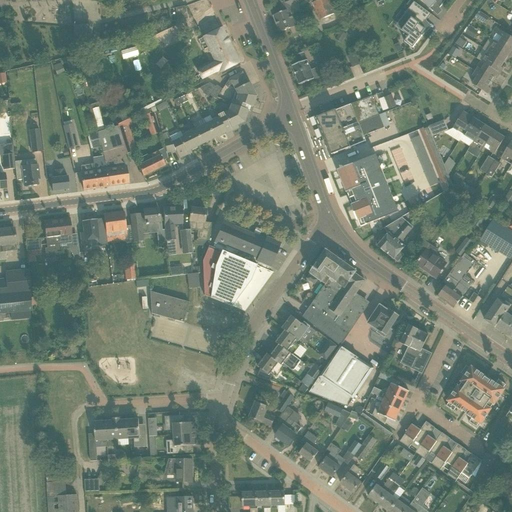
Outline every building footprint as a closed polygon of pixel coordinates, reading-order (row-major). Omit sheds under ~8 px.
[(284,12),(273,16),(280,33),(296,27),(292,17),(291,14),(288,6),(301,0),(282,0),(280,1),(284,12)] [(319,0),(312,3),(320,20),(335,14),(340,25),(353,20),(348,8),(340,11),(335,0),(319,0)] [(420,0),(432,11),(430,9),(436,3),(439,8),(444,0),(420,0)] [(414,14),(401,31),(408,36),(404,42),(413,48),(422,36),(420,35),(425,29),(421,26),(424,21),(425,22),(431,14),(414,2),(408,9),(414,14)] [(175,8),(178,21),(187,19),(185,6),(175,8)] [(477,18),(486,24),(489,18),(480,13),(477,18)] [(73,26),(73,37),(92,36),(92,25),(73,26)] [(465,34),(474,39),(478,32),(470,27),(465,34)] [(197,71),(201,79),(219,70),(220,72),(239,62),(221,28),(202,37),(215,62),(197,71)] [(499,45),(511,52),(511,38),(495,28),(492,32),(503,39),(500,44),(499,45)] [(340,31),(335,40),(341,43),(346,35),(340,31)] [(456,44),(463,48),(467,42),(459,38),(456,44)] [(488,51),(504,62),(507,56),(510,58),(511,54),(511,52),(499,45),(500,44),(494,41),(488,51)] [(399,43),(394,45),(397,52),(402,50),(399,43)] [(448,53),(456,58),(460,51),(453,46),(448,53)] [(487,65),(500,73),(503,69),(501,67),(504,62),(488,51),(481,62),(487,65)] [(292,66),(299,85),(320,77),(317,69),(310,71),(303,52),(297,55),(300,63),(292,66)] [(348,56),(352,67),(359,65),(355,53),(348,56)] [(66,58),(70,73),(77,71),(73,56),(66,58)] [(442,63),(438,69),(442,72),(446,66),(442,63)] [(475,72),(491,82),(495,76),(497,78),(500,73),(487,65),(483,71),(478,68),(475,72)] [(231,78),(229,78),(232,84),(244,78),(241,72),(232,77),(231,78)] [(472,85),(487,94),(490,89),(488,88),(491,82),(475,72),(472,76),(476,78),(472,85)] [(244,78),(232,84),(234,89),(247,83),(244,78)] [(232,100),(232,101),(237,103),(252,108),(253,104),(256,96),(257,96),(254,91),(253,90),(251,86),(249,82),(247,83),(234,89),(236,93),(235,92),(233,97),(232,100)] [(209,95),(215,87),(209,83),(200,88),(203,94),(208,97),(209,95)] [(209,95),(215,99),(222,89),(216,85),(215,87),(209,95)] [(178,98),(181,104),(187,101),(184,95),(178,98)] [(385,98),(389,109),(396,107),(391,95),(385,98)] [(328,132),(329,135),(379,115),(372,96),(317,118),(323,133),(328,132)] [(173,100),(176,106),(181,104),(178,98),(173,100)] [(157,110),(167,106),(165,102),(156,106),(157,110)] [(98,103),(89,105),(96,131),(101,146),(103,152),(103,154),(116,150),(125,148),(118,126),(106,130),(98,103)] [(237,103),(236,107),(247,111),(250,112),(252,108),(237,103)] [(228,111),(225,112),(234,130),(238,128),(237,125),(244,122),(244,121),(247,119),(245,116),(247,111),(236,107),(230,105),(229,109),(228,111)] [(142,116),(146,130),(158,126),(154,112),(152,112),(151,109),(145,111),(146,115),(142,116)] [(223,113),(217,115),(218,116),(217,116),(225,132),(226,134),(234,130),(225,112),(223,113)] [(325,140),(331,155),(366,141),(364,136),(390,125),(385,112),(379,115),(329,135),(330,137),(325,140)] [(453,128),(463,135),(475,116),(471,113),(469,116),(463,112),(453,128)] [(205,122),(213,138),(225,133),(226,134),(225,132),(217,116),(212,119),(205,122)] [(463,135),(473,141),(484,125),(478,121),(480,119),(475,116),(463,135)] [(118,124),(118,126),(125,148),(127,154),(136,151),(129,126),(136,123),(133,117),(118,124)] [(194,128),(202,144),(213,138),(204,119),(198,121),(200,125),(194,128)] [(432,136),(433,137),(438,135),(449,131),(444,120),(428,127),(430,132),(432,136)] [(69,149),(77,147),(72,124),(64,126),(69,149)] [(470,147),(475,150),(478,144),(484,148),(486,144),(495,129),(491,126),(489,128),(484,125),(473,141),(470,147)] [(428,127),(421,130),(423,135),(430,132),(428,127)] [(182,134),(191,153),(191,152),(190,150),(202,144),(194,128),(182,134)] [(490,151),(494,154),(504,138),(499,134),(500,132),(495,129),(486,144),(492,148),(490,151)] [(29,131),(31,153),(41,152),(39,130),(29,131)] [(88,133),(93,149),(101,146),(96,131),(88,133)] [(175,151),(179,159),(191,153),(182,134),(181,134),(180,131),(169,137),(167,132),(162,134),(164,141),(163,141),(165,148),(166,153),(175,151)] [(511,160),(511,142),(501,158),(505,161),(508,157),(511,160)] [(141,164),(137,166),(143,176),(165,166),(162,161),(167,159),(166,153),(165,148),(158,151),(150,155),(152,159),(141,164)] [(116,150),(103,154),(104,156),(108,187),(128,184),(126,174),(125,166),(124,166),(120,160),(118,158),(116,150)] [(94,171),(97,189),(108,187),(104,156),(93,158),(92,151),(91,151),(93,161),(95,171),(94,171)] [(1,154),(3,170),(15,169),(14,162),(14,153),(1,154)] [(375,155),(337,170),(346,193),(347,192),(349,197),(350,196),(352,200),(351,200),(352,205),(351,205),(358,221),(359,220),(362,227),(399,211),(394,199),(391,200),(377,168),(380,167),(375,155)] [(480,170),(486,174),(495,160),(488,156),(480,170)] [(25,187),(25,188),(32,187),(32,186),(38,185),(37,180),(39,179),(37,165),(35,165),(35,160),(33,160),(34,160),(35,165),(25,167),(24,161),(14,162),(15,169),(16,180),(23,180),(24,187),(25,187)] [(486,174),(492,177),(500,164),(495,160),(486,174)] [(448,174),(448,176),(454,167),(446,162),(444,165),(444,166),(446,170),(448,174)] [(50,178),(52,191),(69,189),(67,177),(63,177),(62,170),(55,170),(56,178),(50,178)] [(81,173),(84,191),(97,189),(94,171),(81,173)] [(459,187),(462,182),(464,179),(456,173),(453,178),(455,184),(459,187)] [(459,187),(473,196),(476,191),(462,182),(459,187)] [(451,183),(444,186),(446,191),(453,188),(453,187),(451,183)] [(453,188),(443,195),(449,204),(460,196),(453,188)] [(487,205),(492,208),(497,201),(492,198),(487,205)] [(166,241),(175,240),(173,224),(182,224),(181,207),(163,208),(164,225),(165,230),(166,241)] [(139,214),(130,215),(131,225),(132,229),(131,229),(132,242),(133,242),(134,243),(142,242),(142,234),(160,232),(159,224),(161,224),(160,215),(158,215),(157,208),(143,210),(144,214),(139,215),(139,214)] [(190,208),(189,222),(191,222),(190,229),(197,230),(196,240),(206,241),(212,223),(204,222),(205,210),(190,208)] [(106,234),(126,231),(124,212),(103,215),(104,218),(106,234)] [(479,216),(473,223),(479,228),(484,220),(479,216)] [(104,218),(82,221),(84,233),(80,233),(82,249),(91,247),(89,239),(98,237),(98,235),(106,234),(104,218)] [(395,259),(398,262),(403,255),(400,253),(405,247),(400,243),(413,227),(402,218),(384,228),(388,234),(378,246),(385,252),(394,260),(395,259)] [(69,219),(58,220),(60,236),(58,236),(59,245),(72,243),(71,235),(70,229),(69,219)] [(480,241),(510,260),(511,256),(511,230),(493,219),(480,241)] [(46,238),(48,256),(57,255),(57,252),(60,252),(58,236),(60,236),(58,220),(44,222),(45,238),(46,238)] [(203,295),(244,312),(273,273),(266,270),(268,266),(270,267),(279,243),(266,238),(265,240),(258,237),(260,234),(255,232),(254,235),(233,227),(233,225),(223,221),(219,230),(214,243),(217,244),(215,249),(208,246),(202,261),(203,295)] [(0,260),(6,260),(5,251),(16,250),(13,229),(0,230),(0,260)] [(180,231),(182,254),(192,253),(190,229),(180,231)] [(25,240),(27,255),(41,253),(40,239),(25,240)] [(425,268),(438,276),(447,263),(435,255),(439,250),(426,241),(420,249),(425,252),(420,259),(419,258),(418,260),(419,261),(416,265),(424,270),(425,268)] [(78,246),(70,252),(75,260),(78,259),(80,258),(78,246)] [(455,252),(461,257),(464,253),(465,252),(459,247),(455,252)] [(303,317),(341,346),(368,306),(354,296),(365,281),(355,274),(356,272),(326,250),(309,273),(310,274),(307,279),(315,285),(318,280),(322,283),(322,282),(325,284),(303,317)] [(464,253),(461,257),(442,282),(446,285),(437,297),(454,309),(473,282),(465,276),(475,261),(464,253)] [(125,280),(135,279),(134,264),(124,265),(125,280)] [(182,267),(170,268),(170,276),(182,274),(182,267)] [(0,279),(0,314),(32,311),(30,291),(31,291),(29,271),(5,274),(6,279),(0,279)] [(186,274),(189,289),(199,288),(199,287),(197,274),(197,273),(194,274),(186,274)] [(151,313),(183,323),(189,303),(150,292),(151,313)] [(474,292),(468,301),(473,303),(478,295),(474,292)] [(490,311),(484,320),(495,327),(495,328),(499,330),(511,339),(511,316),(506,312),(509,307),(505,304),(504,304),(498,299),(490,311)] [(377,333),(384,337),(385,335),(386,336),(399,316),(391,310),(390,312),(380,306),(368,324),(378,331),(377,333)] [(299,342),(310,327),(304,322),(302,325),(291,316),(287,321),(283,322),(284,326),(282,328),(285,331),(299,342)] [(409,325),(401,343),(408,347),(402,359),(406,361),(414,365),(412,369),(415,371),(422,374),(432,354),(422,349),(428,335),(418,330),(418,329),(409,325)] [(276,342),(279,345),(293,356),(300,346),(297,344),(299,342),(285,331),(281,336),(277,336),(277,340),(276,342)] [(337,346),(330,340),(319,355),(326,360),(337,346)] [(283,363),(293,371),(300,361),(293,356),(279,345),(277,347),(273,347),(274,351),(270,356),(270,357),(281,366),(281,365),(283,363)] [(309,392),(348,407),(373,368),(358,358),(357,359),(350,354),(351,353),(349,352),(349,353),(342,349),(322,378),(320,377),(309,392)] [(257,377),(270,381),(272,376),(269,375),(271,373),(276,377),(284,367),(281,365),(281,366),(270,357),(270,356),(267,354),(265,356),(261,357),(262,361),(258,366),(260,368),(257,377)] [(310,369),(316,373),(320,368),(315,364),(314,364),(308,365),(307,366),(311,369),(310,369)] [(496,384),(485,377),(486,377),(472,367),(470,369),(466,366),(461,373),(465,376),(461,382),(458,387),(458,386),(447,401),(449,402),(446,406),(453,411),(456,407),(462,411),(462,410),(467,413),(466,414),(472,418),(469,422),(476,427),(479,423),(481,424),(504,390),(503,389),(506,385),(499,380),(496,384)] [(303,383),(309,387),(314,379),(312,378),(316,373),(310,369),(301,381),(303,383)] [(381,373),(379,377),(391,383),(402,388),(404,383),(382,372),(381,373)] [(298,391),(303,395),(309,387),(303,383),(298,391)] [(391,383),(387,394),(404,402),(409,391),(402,388),(391,383)] [(276,409),(283,413),(284,414),(288,407),(298,392),(294,390),(294,391),(290,388),(287,392),(285,390),(281,396),(284,399),(276,409)] [(400,411),(404,402),(387,394),(382,403),(400,411)] [(249,417),(271,426),(275,418),(265,414),(268,407),(256,402),(249,417)] [(335,425),(341,429),(342,428),(341,428),(347,420),(349,417),(351,414),(343,410),(343,409),(328,402),(324,411),(339,418),(335,425)] [(400,411),(382,403),(379,410),(376,408),(372,416),(385,425),(388,418),(395,422),(400,411)] [(275,436),(288,446),(296,435),(301,427),(294,422),(299,415),(288,407),(284,414),(283,413),(277,421),(283,425),(275,436)] [(500,425),(506,429),(511,421),(511,420),(511,407),(509,411),(510,411),(506,416),(500,425)] [(351,414),(349,417),(357,420),(359,414),(352,411),(351,414)] [(173,429),(173,433),(197,431),(197,427),(195,427),(194,422),(180,423),(179,417),(180,417),(165,418),(166,430),(173,429)] [(105,421),(107,440),(107,446),(118,446),(118,440),(116,418),(113,418),(113,421),(105,421)] [(116,418),(118,440),(128,439),(127,420),(119,421),(119,418),(116,418)] [(154,418),(148,419),(149,436),(156,436),(157,436),(156,424),(155,424),(154,418)] [(134,439),(134,448),(147,447),(146,434),(139,435),(138,419),(127,420),(128,439),(134,439)] [(105,421),(94,422),(96,445),(102,445),(101,441),(107,440),(105,421)] [(412,424),(400,441),(409,448),(411,444),(418,449),(421,444),(422,445),(429,436),(434,428),(426,422),(420,430),(412,424)] [(167,442),(168,454),(182,453),(182,452),(181,452),(181,446),(196,445),(196,440),(198,440),(197,431),(173,433),(174,442),(167,442)] [(299,454),(311,462),(318,452),(311,448),(318,439),(308,432),(302,440),(306,444),(299,454)] [(444,447),(450,439),(442,433),(436,441),(429,436),(422,445),(421,444),(416,453),(425,459),(430,451),(437,455),(438,456),(444,447)] [(354,456),(362,462),(377,441),(369,435),(362,445),(362,446),(354,456)] [(347,451),(354,456),(362,446),(362,445),(355,441),(347,451)] [(319,468),(332,478),(340,467),(345,460),(338,455),(341,450),(331,443),(327,449),(331,452),(327,458),(326,457),(319,468)] [(454,467),(460,458),(466,450),(457,444),(452,452),(444,447),(438,456),(437,455),(431,464),(440,470),(446,462),(453,467),(454,467)] [(403,449),(400,455),(411,460),(414,454),(403,449)] [(477,473),(486,477),(494,457),(486,454),(477,473)] [(469,478),(481,461),(473,455),(467,463),(460,458),(454,467),(453,467),(447,475),(455,481),(461,472),(469,478)] [(413,464),(419,469),(425,460),(420,456),(413,464)] [(169,459),(165,473),(176,473),(176,482),(192,482),(193,460),(183,459),(176,459),(169,459)] [(375,475),(381,480),(389,469),(383,464),(375,475)] [(340,484),(353,493),(360,483),(354,478),(360,470),(354,465),(348,474),(348,473),(340,484)] [(46,469),(47,482),(71,481),(71,477),(70,467),(48,468),(48,469),(46,469)] [(368,496),(379,504),(399,476),(393,473),(382,489),(376,485),(368,496)] [(379,504),(389,511),(398,500),(393,497),(405,481),(399,476),(379,504)] [(100,491),(99,478),(85,479),(85,491),(100,491)] [(47,483),(48,511),(77,511),(77,495),(61,496),(61,493),(55,494),(55,483),(47,483)] [(457,486),(454,491),(468,500),(471,496),(457,486)] [(410,494),(415,498),(420,492),(414,488),(410,494)] [(250,506),(250,509),(257,509),(256,493),(250,493),(249,491),(245,491),(244,493),(242,493),(243,506),(250,506)] [(270,511),(270,492),(256,493),(257,509),(257,507),(264,507),(263,511),(270,511)] [(270,511),(278,511),(278,506),(285,506),(284,492),(270,492),(270,511)] [(473,504),(479,509),(484,501),(474,494),(472,496),(471,496),(470,498),(470,499),(472,497),(476,500),(473,504)] [(178,507),(177,511),(192,511),(192,497),(167,497),(167,507),(178,507)] [(389,511),(404,511),(408,508),(398,500),(389,511)] [(404,511),(428,511),(413,501),(408,508),(404,511)]
